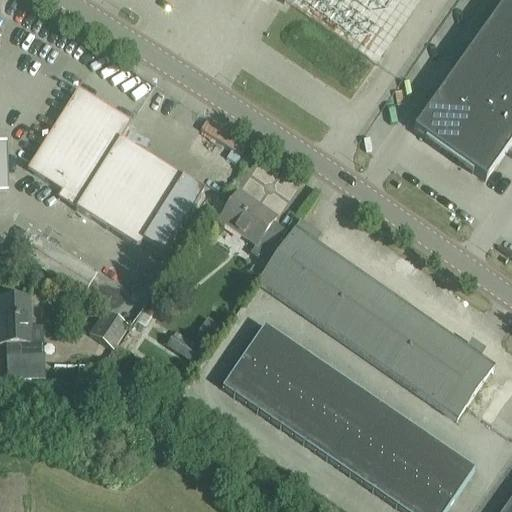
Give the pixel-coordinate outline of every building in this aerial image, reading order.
[(511,48),(511,10),(504,4),(485,30),(511,48)] [(503,81),(511,68),(511,48),(485,30),(467,55),(503,81)] [(485,107),(503,81),(467,55),(449,81),(485,107)] [(511,68),(503,81),(511,87),(511,68)] [(467,132),(485,107),(449,81),(431,107),(467,132)] [(511,87),(503,81),(485,107),(511,125),(511,87)] [(138,252),(142,245),(163,258),(203,195),(119,142),(130,125),(77,92),(27,173),(79,205),(75,212),(138,252)] [(449,158),(467,132),(431,107),(413,132),(449,158)] [(511,144),(511,125),(485,107),(467,132),(503,158),(511,144)] [(203,119),(186,143),(227,171),(244,147),(203,119)] [(503,158),(467,132),(449,158),(485,183),(503,158)] [(238,194),(228,209),(217,202),(202,224),(213,231),(218,223),(254,248),(249,256),(263,266),(286,234),(272,225),(276,220),(238,194)] [(455,424),(492,370),(294,233),(257,286),(455,424)] [(95,278),(27,235),(14,257),(81,300),(95,278)] [(28,382),(28,358),(42,357),(41,329),(29,329),(28,299),(0,300),(0,346),(6,346),(6,358),(7,382),(28,382)] [(91,358),(105,367),(113,354),(112,354),(127,330),(104,315),(88,337),(100,345),(91,358)] [(256,367),(276,337),(264,328),(243,358),(256,367)] [(194,367),(203,353),(175,335),(166,349),(194,367)] [(288,345),(276,337),(256,367),(267,375),(288,345)] [(299,353),(288,345),(267,375),(279,382),(299,353)] [(311,361),(299,353),(279,382),(291,390),(311,361)] [(256,367),(243,358),(221,391),(233,400),(256,367)] [(311,361),(291,390),(302,398),(323,369),(311,361)] [(256,367),(233,400),(245,407),(267,375),(256,367)] [(323,369),(302,398),(314,406),(334,376),(323,369)] [(267,375),(245,407),(257,415),(279,382),(267,375)] [(346,384),(334,376),(314,406),(325,414),(346,384)] [(291,390),(279,382),(257,415),(268,423),(291,390)] [(357,392),(346,384),(325,414),(337,422),(357,392)] [(302,398),(291,390),(268,423),(280,431),(302,398)] [(357,392),(337,422),(349,430),(369,400),(357,392)] [(302,398),(280,431),(291,439),(314,406),(302,398)] [(380,408),(369,400),(349,430),(360,438),(380,408)] [(314,406),(291,439),(303,447),(325,414),(314,406)] [(392,416),(380,408),(360,438),(372,446),(392,416)] [(325,414),(303,447),(314,455),(337,422),(325,414)] [(404,424),(392,416),(372,446),(383,454),(404,424)] [(337,422),(314,455),(326,463),(349,430),(337,422)] [(415,432),(404,424),(383,454),(395,462),(415,432)] [(349,430),(326,463),(338,471),(360,438),(349,430)] [(415,432),(395,462),(407,470),(427,440),(415,432)] [(372,446),(360,438),(338,471),(349,479),(372,446)] [(438,448),(427,440),(407,470),(418,477),(438,448)] [(372,446),(349,479),(361,487),(383,454),(372,446)] [(438,448),(418,477),(430,485),(450,456),(438,448)] [(395,462),(383,454),(361,487),(372,495),(395,462)] [(462,464),(450,456),(430,485),(441,493),(462,464)] [(395,462),(372,495),(384,503),(407,470),(395,462)] [(462,464),(441,493),(454,502),(474,472),(462,464)] [(407,470),(384,503),(396,510),(418,477),(407,470)] [(411,511),(430,485),(418,477),(396,510),(397,511),(411,511)] [(430,485),(411,511),(428,511),(441,493),(430,485)] [(441,493),(428,511),(446,511),(454,502),(441,493)] [(511,511),(511,499),(502,511),(511,511)]
